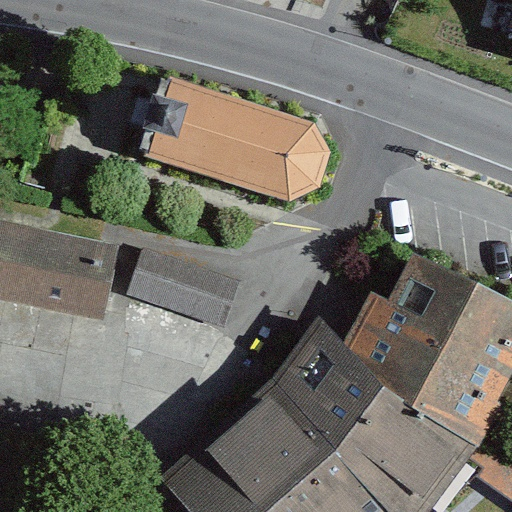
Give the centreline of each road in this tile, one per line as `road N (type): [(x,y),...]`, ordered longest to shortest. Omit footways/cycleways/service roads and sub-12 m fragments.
road 1 (tertiary): [(333,76),(128,17),(26,0)]
road 2 (tertiary): [(511,140),(333,76)]
